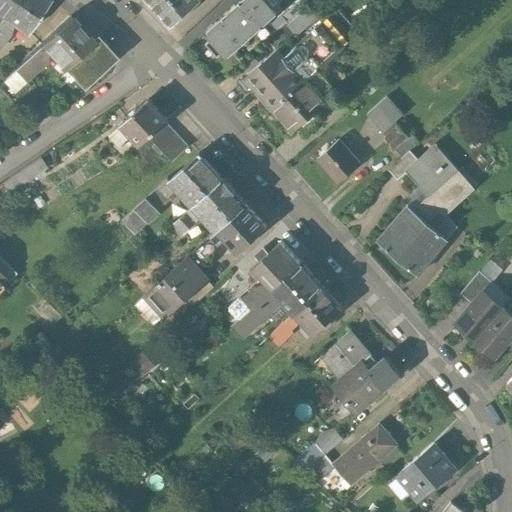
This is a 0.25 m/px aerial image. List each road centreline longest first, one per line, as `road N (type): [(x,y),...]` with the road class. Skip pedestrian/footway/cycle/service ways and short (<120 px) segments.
road 1 (residential): [(163,57),(467,390),(498,438),(508,511)]
road 2 (residential): [(163,57),(0,168)]
